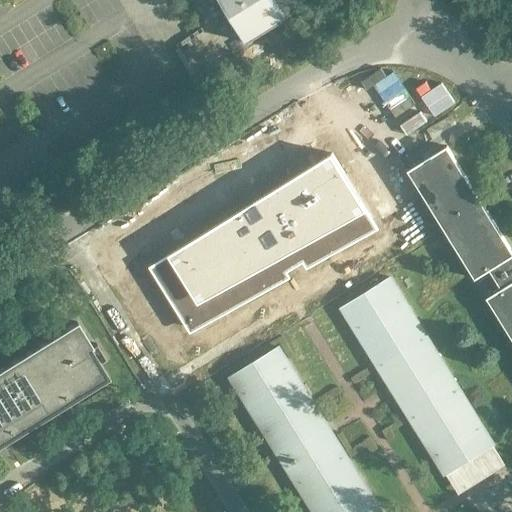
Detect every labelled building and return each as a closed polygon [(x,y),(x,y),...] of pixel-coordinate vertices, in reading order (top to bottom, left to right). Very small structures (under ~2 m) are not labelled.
[(304,8),(299,0),(219,0),(247,44),(304,8)] [(511,251),(447,147),(424,161),(408,170),(476,279),(491,269),(503,288),(487,298),(511,337),(511,251)] [(302,264),(372,220),(333,154),(155,264),(194,331),(286,274),(280,265),(297,255),(302,264)] [(390,278),(362,295),(341,308),(445,475),(445,474),(458,495),(506,465),(493,444),(494,444),(390,278)] [(77,322),(0,369),(0,442),(4,440),(5,441),(13,436),(10,431),(19,425),(22,429),(59,406),(60,407),(68,402),(65,397),(74,391),(77,395),(106,377),(88,350),(92,347),(77,322)] [(381,511),(279,347),(251,365),(230,377),(313,511),(381,511)]
